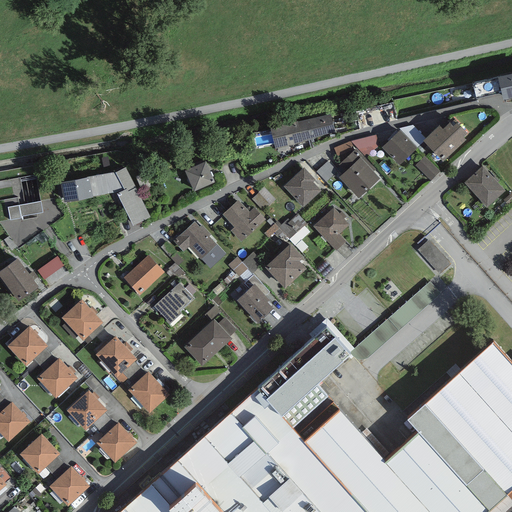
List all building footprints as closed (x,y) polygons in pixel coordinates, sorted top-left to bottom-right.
[(511,69),(498,73),(504,97),(511,95),(511,69)] [(270,123),(276,146),(335,130),(330,111),(298,118),(298,117),(270,123)] [(439,122),(423,137),(442,158),(466,136),(463,133),(468,129),(458,118),(453,123),(450,119),(443,126),(439,122)] [(400,127),(382,145),(399,163),(418,145),(400,127)] [(356,147),(339,162),(345,170),(340,174),(358,195),(379,176),(373,169),(374,167),(356,147)] [(440,170),(424,155),(415,164),(431,179),(440,170)] [(206,158),(185,168),(194,189),(215,179),(206,158)] [(338,171),(328,160),(316,170),(326,181),(338,171)] [(482,163),(464,180),(487,205),(505,188),(482,163)] [(117,170),(61,180),(65,200),(117,191),(133,223),(150,215),(126,165),(117,170)] [(304,165),(283,184),(303,205),(321,188),(312,179),(315,177),(304,165)] [(269,210),(276,202),(266,191),(258,199),(269,210)] [(238,198),(222,212),(235,226),(232,229),(241,239),(265,217),(254,205),(249,210),(238,198)] [(18,204),(8,206),(10,219),(21,217),(21,216),(42,212),(40,200),(18,204)] [(334,205),(313,224),(336,249),(346,239),(339,232),(350,223),(344,217),(346,214),(342,209),(339,211),(334,205)] [(194,220),(173,239),(183,250),(189,245),(201,258),(217,243),(209,234),(212,233),(202,222),(199,225),(194,220)] [(451,263),(429,238),(417,248),(439,273),(451,263)] [(290,241),(265,264),(285,286),(306,266),(299,258),(303,254),(290,241)] [(123,276),(139,293),(164,270),(148,253),(123,276)] [(38,284),(17,255),(0,267),(0,273),(19,299),(38,284)] [(57,255),(37,269),(44,279),(64,264),(57,255)] [(254,255),(243,265),(238,259),(229,267),(244,283),(263,265),(254,255)] [(366,357),(368,356),(369,355),(441,292),(430,279),(387,318),(359,343),(350,351),(353,354),(354,355),(355,356),(356,357),(358,358),(360,359),(363,358),(366,357)] [(154,304),(169,323),(182,311),(180,310),(194,296),(179,281),(154,304)] [(254,281),(236,298),(258,321),(274,306),(268,300),(270,298),(254,281)] [(81,297),(62,315),(83,338),(103,320),(81,297)] [(183,344),(202,364),(233,336),(214,316),(183,344)] [(330,320),(258,385),(294,425),(329,393),(315,378),(352,345),(330,320)] [(29,323),(7,343),(26,363),(48,343),(29,323)] [(116,333),(96,352),(117,375),(137,356),(116,333)] [(498,511),(511,500),(511,359),(493,339),(408,414),(418,425),(384,456),(329,393),(294,425),(258,385),(114,511),(498,511)] [(59,356),(37,376),(55,396),(77,376),(59,356)] [(149,369),(128,387),(149,410),(169,392),(149,369)] [(89,388),(67,408),(85,428),(107,408),(89,388)] [(12,399),(0,409),(0,430),(8,440),(30,420),(12,399)] [(119,420),(97,440),(115,460),(137,440),(119,420)] [(41,432),(20,451),(37,471),(59,451),(41,432)] [(71,463),(49,483),(68,504),(90,484),(71,463)]
